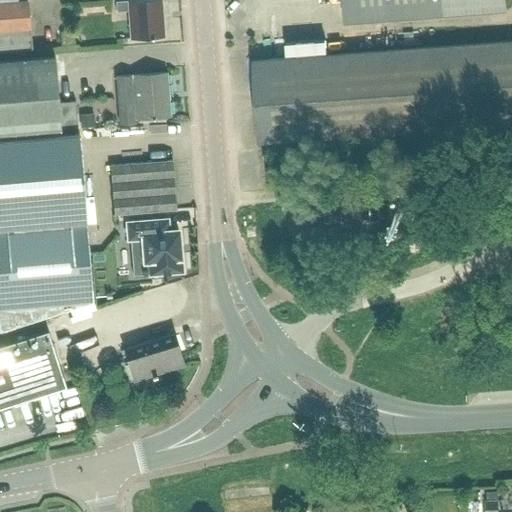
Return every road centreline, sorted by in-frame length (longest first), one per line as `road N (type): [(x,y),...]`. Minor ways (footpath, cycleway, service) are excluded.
road 1 (unclassified): [(283,347),(343,300),(399,291),(511,239)]
road 2 (tertiary): [(277,383),(316,412),(355,425),(398,430),(494,419)]
road 3 (tertiary): [(494,419),(391,406),(296,362)]
road 4 (tertiary): [(213,206),(201,0)]
road 5 (tertiary): [(127,462),(218,440),(277,383)]
road 6 (tertiary): [(256,360),(182,435),(127,462)]
road 7 (tertiary): [(213,206),(215,283),(228,321),(256,360)]
road 8 (tertiary): [(275,338),(230,264),(213,206)]
